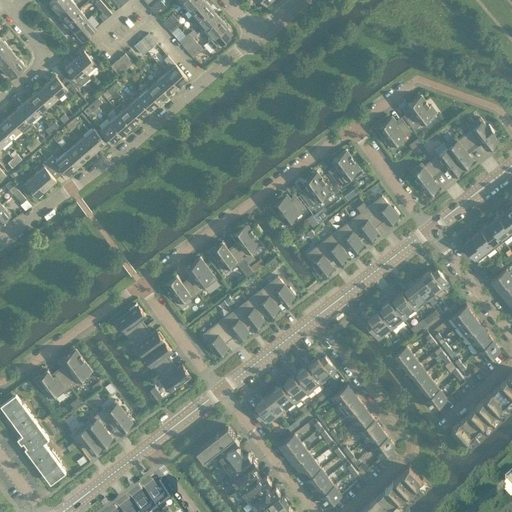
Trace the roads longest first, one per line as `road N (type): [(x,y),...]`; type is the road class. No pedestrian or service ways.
road 1 (residential): [(0,239),(255,35)]
road 2 (residential): [(352,128),(140,285)]
road 3 (residential): [(347,511),(416,449),(313,318)]
road 4 (residential): [(220,390),(313,511)]
road 5 (tertiary): [(313,318),(429,229)]
road 6 (residential): [(140,285),(22,368)]
road 7 (residential): [(429,229),(511,339)]
road 8 (residential): [(140,285),(220,390)]
road 9 (residential): [(352,128),(429,229)]
road 10 (residential): [(0,102),(42,57),(8,11)]
